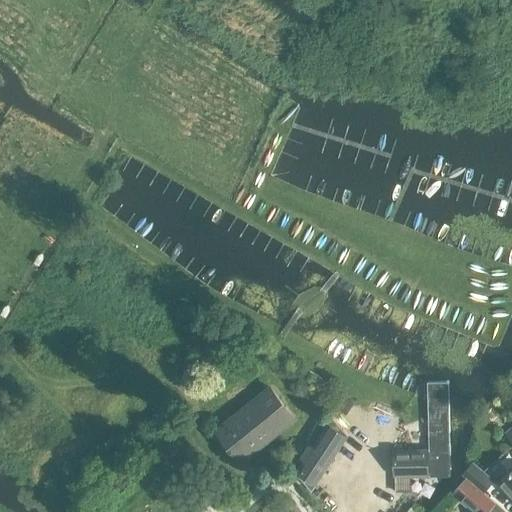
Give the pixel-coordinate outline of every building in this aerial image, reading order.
[(431,381),(432,446),(453,446),(452,381),(431,381)] [(242,461),(295,418),(271,388),(218,431),(242,461)] [(346,416),(355,403),(342,395),(334,408),(346,416)] [(486,419),(489,423),(498,416),(492,408),(491,410),(483,415),(484,416),(486,419)] [(311,493),(348,437),(332,418),(311,448),(308,446),(299,459),(302,461),(294,473),(311,493)] [(392,478),(428,478),(427,450),(392,450),(392,478)] [(482,494),(493,481),(472,463),(461,475),(482,494)] [(511,500),(511,468),(496,483),(507,494),(511,500)] [(503,511),(465,479),(451,495),(469,511),(503,511)]
